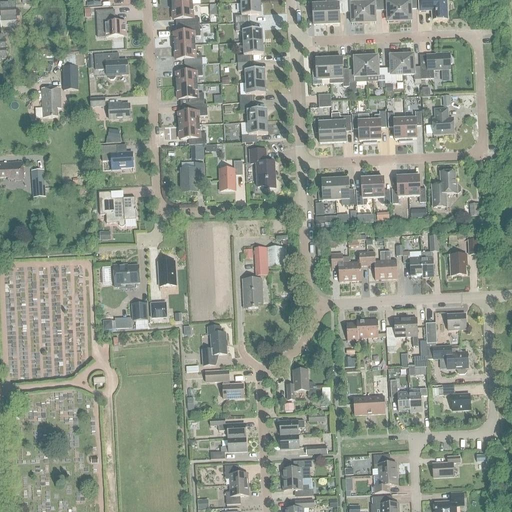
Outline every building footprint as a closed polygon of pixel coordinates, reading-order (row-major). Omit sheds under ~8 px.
[(325,5),(326,26),(339,25),(339,15),(345,15),(345,13),(344,0),(326,0),(325,0),(325,5)] [(354,0),(344,0),(345,13),(351,13),(352,26),(363,25),(362,5),(362,0),(354,0)] [(374,12),(381,11),(380,0),(373,0),(373,4),(362,5),(363,25),(375,24),(374,12)] [(380,0),(381,11),(387,11),(387,24),(399,23),(398,3),(387,4),(387,0),(380,0)] [(405,0),(405,3),(398,3),(399,23),(411,23),(410,10),(417,10),(416,0),(405,0)] [(447,20),(446,0),(418,0),(419,13),(431,12),(432,21),(447,20)] [(260,3),(241,4),(242,16),(234,17),(235,25),(247,24),(247,17),(261,16),(260,3)] [(313,27),(326,26),(325,5),(313,6),(313,4),(308,4),(309,18),(313,17),(313,27)] [(184,20),(184,27),(199,26),(199,19),(193,19),(192,6),(172,7),(173,21),(184,20)] [(0,9),(0,17),(16,16),(16,9),(0,9)] [(125,23),(114,24),(113,12),(98,12),(99,39),(125,37),(125,23)] [(16,28),(16,17),(0,17),(0,19),(1,29),(16,28)] [(247,24),(235,25),(235,33),(242,32),(243,44),(262,43),(261,31),(248,31),(247,24)] [(174,47),(194,46),(194,38),(200,37),(199,26),(184,27),(185,33),(173,34),(174,47)] [(262,43),(243,44),(244,56),(237,57),(237,65),(250,64),(249,56),(263,56),(262,43)] [(187,67),(205,66),(205,59),(201,60),(201,55),(195,55),(194,46),(174,47),(175,61),(186,60),(187,67)] [(62,68),(77,67),(82,67),(81,54),(62,54),(62,68)] [(128,76),(127,62),(119,62),(118,54),(94,56),(95,71),(106,70),(106,77),(108,77),(108,78),(108,79),(110,81),(113,81),(115,79),(115,77),(128,76)] [(421,81),(420,68),(414,68),(413,55),(401,56),(402,76),(413,76),(414,81),(421,81)] [(427,66),(420,67),(420,68),(421,81),(433,80),(433,72),(450,71),(450,65),(451,65),(452,64),(451,58),(451,57),(449,57),(449,55),(440,55),(440,56),(426,56),(427,66)] [(384,70),(385,82),(385,85),(390,84),(396,84),(396,77),(402,76),(401,56),(390,57),(390,69),(384,70)] [(377,57),(365,58),(366,78),(367,83),(385,82),(384,70),(378,70),(377,57)] [(348,71),(349,84),(355,84),(355,79),(366,78),(365,58),(354,58),(354,71),(348,71)] [(329,81),(329,60),(315,61),(316,70),(312,70),(312,86),(321,86),(321,81),(329,81)] [(342,60),(329,60),(329,81),(342,80),(343,88),(349,88),(349,84),(348,71),(348,70),(342,70),(342,60)] [(250,64),(237,65),(238,73),(245,72),(245,84),(264,83),(264,71),(250,71),(250,64)] [(202,77),(201,66),(205,66),(187,67),(187,73),(176,74),(176,87),(197,86),(196,78),(202,77)] [(77,67),(62,68),(63,92),(78,92),(77,67)] [(264,83),(245,84),(245,85),(241,85),(242,96),(239,96),(239,105),(252,104),(252,96),(265,96),(264,83)] [(197,86),(176,87),(177,101),(189,100),(189,107),(204,106),(203,94),(197,95),(197,86)] [(61,110),(60,89),(41,90),(43,119),(58,119),(57,110),(61,110)] [(89,101),(90,108),(103,108),(102,100),(89,101)] [(116,106),(116,104),(108,105),(109,121),(130,120),(129,106),(116,106)] [(248,124),(267,123),(266,110),(252,111),(252,104),(239,105),(240,113),(247,112),(248,124)] [(178,114),(179,127),(199,126),(198,118),(207,117),(206,106),(204,106),(189,107),(189,113),(178,114)] [(454,135),(453,119),(448,120),(447,110),(435,111),(435,121),(432,121),(433,136),(454,135)] [(374,122),(369,122),(370,145),(377,145),(377,142),(381,142),(380,130),(386,130),(385,113),(379,113),(379,116),(374,116),(374,122)] [(404,120),(405,143),(412,143),(412,140),(416,140),(416,128),(422,128),(421,113),(415,113),(415,120),(404,120)] [(405,143),(404,120),(394,121),(394,114),(387,115),(388,130),(394,129),(395,141),(398,141),(398,144),(405,143)] [(368,115),(358,116),(352,116),(352,131),(358,131),(359,143),(363,143),(363,145),(370,145),(369,122),(368,122),(368,115)] [(331,124),(332,144),(346,144),(345,133),(351,133),(350,117),(339,118),(340,123),(331,124)] [(319,145),(332,144),(331,124),(323,124),(323,120),(314,121),(315,134),(319,134),(319,145)] [(267,123),(248,124),(248,136),(241,136),(242,144),(254,144),(254,136),(267,136),(267,123)] [(199,126),(179,127),(179,141),(191,140),(191,147),(206,146),(205,134),(199,135),(199,126)] [(109,131),(108,139),(118,141),(119,133),(109,131)] [(116,147),(101,148),(102,163),(111,162),(112,171),(121,171),(121,170),(133,169),(132,154),(123,154),(116,155),(116,147)] [(203,147),(191,147),(192,161),(204,160),(203,147)] [(266,164),(265,151),(249,152),(250,165),(256,165),(257,189),(264,188),(264,191),(275,190),(274,163),(266,164)] [(24,181),(23,163),(0,164),(0,179),(7,179),(7,181),(14,180),(14,182),(24,181)] [(242,177),(242,163),(234,163),(234,171),(219,171),(220,192),(235,192),(234,177),(242,177)] [(203,178),(203,166),(195,166),(195,171),(181,171),(182,191),(197,191),(196,179),(203,178)] [(31,172),(32,199),(45,198),(43,171),(31,172)] [(455,182),(454,173),(440,173),(440,183),(439,183),(439,186),(432,186),(433,209),(446,208),(445,195),(457,195),(457,194),(458,194),(460,192),(460,188),(457,187),(456,187),(456,182),(455,182)] [(408,198),(407,175),(400,175),(400,178),(397,178),(397,190),(391,191),(392,205),(398,205),(398,199),(408,198)] [(407,175),(408,198),(419,198),(419,204),(426,204),(425,189),(419,189),(418,177),(415,177),(415,175),(407,175)] [(379,176),(372,177),(373,200),(377,200),(377,201),(377,202),(378,203),(379,204),(380,205),(381,205),(381,206),(382,206),(383,206),(390,205),(389,191),(383,191),(383,179),(379,179),(379,176)] [(366,207),(366,200),(373,200),(372,177),(365,177),(365,180),(361,180),(362,192),(356,192),(356,207),(366,207)] [(348,180),(335,181),(335,201),(344,201),(344,206),(355,206),(354,191),(348,191),(348,180)] [(318,202),(335,201),(335,181),(322,182),(322,192),(318,192),(318,202)] [(135,209),(135,199),(111,200),(111,193),(98,194),(99,216),(105,216),(106,225),(118,224),(119,226),(121,228),(123,228),(125,226),(124,222),(125,222),(125,221),(136,221),(135,211),(136,211),(136,209),(135,209)] [(323,205),(315,205),(316,217),(324,217),(323,205)] [(426,211),(411,211),(411,219),(426,219),(426,211)] [(357,223),(357,225),(370,225),(373,225),(373,223),(373,216),(357,217),(357,223)] [(100,233),(100,242),(110,241),(109,233),(100,233)] [(421,254),(421,259),(422,277),(422,279),(434,278),(432,254),(438,253),(437,237),(429,237),(430,253),(421,254)] [(477,256),(477,241),(468,241),(469,256),(477,256)] [(282,248),(266,249),(254,249),(256,277),(268,277),(268,270),(279,269),(279,273),(284,273),(282,248)] [(243,261),(252,260),(252,250),(242,250),(243,261)] [(386,281),(385,253),(379,253),(380,263),(374,263),(375,281),(386,281)] [(390,253),(385,253),(386,281),(397,280),(396,262),(390,262),(390,253)] [(359,264),(349,264),(350,283),(361,282),(361,268),(367,267),(367,260),(367,254),(359,254),(359,264)] [(339,283),(350,283),(349,264),(349,258),(342,259),(342,255),(331,256),(331,270),(338,269),(339,283)] [(467,263),(466,256),(449,257),(450,277),(466,277),(465,263),(467,263)] [(422,277),(421,259),(410,260),(410,257),(409,257),(403,257),(403,265),(410,264),(410,278),(422,277)] [(174,263),(158,264),(159,288),(176,287),(174,263)] [(122,268),(122,266),(113,267),(115,288),(120,288),(120,286),(139,284),(138,267),(122,268)] [(262,304),(261,280),(243,281),(244,305),(248,305),(248,309),(257,309),(257,305),(262,304)] [(150,305),(151,320),(167,319),(166,304),(150,305)] [(148,321),(147,305),(130,306),(131,322),(148,321)] [(466,331),(465,315),(447,316),(448,332),(466,331)] [(417,319),(405,320),(406,338),(412,338),(413,348),(418,348),(417,319)] [(400,339),(406,338),(405,320),(394,320),(394,329),(386,329),(387,348),(395,347),(395,343),(400,343),(400,339)] [(377,321),(367,322),(368,339),(378,339),(377,321)] [(115,322),(112,322),(112,331),(105,331),(105,334),(115,333),(115,331),(115,322)] [(358,340),(368,339),(367,322),(356,322),(356,324),(357,340),(358,340)] [(358,342),(358,340),(357,340),(356,324),(346,325),(347,342),(358,342)] [(435,324),(425,325),(427,348),(435,348),(435,344),(436,344),(435,324)] [(225,334),(221,335),(221,328),(207,329),(208,336),(211,336),(212,351),(200,352),(201,367),(215,367),(214,357),(226,356),(225,334)] [(451,348),(432,349),(427,349),(427,361),(446,360),(447,371),(457,370),(457,374),(459,376),(464,376),(466,374),(466,370),(468,370),(467,354),(463,354),(458,350),(451,350),(451,348)] [(414,369),(428,368),(427,357),(414,358),(414,369)] [(243,386),(229,386),(228,372),(205,373),(206,384),(222,383),(223,401),(243,400),(243,386)] [(294,393),(308,392),(308,398),(316,398),(315,388),(315,387),(314,385),(313,384),(312,384),(310,384),(308,384),(308,372),(293,372),(293,386),(287,387),(287,402),(294,401),(294,393)] [(409,396),(409,394),(397,394),(397,382),(390,382),(391,400),(397,399),(398,412),(409,412),(410,412),(409,396)] [(442,389),(438,389),(439,397),(451,397),(452,412),(470,412),(469,396),(454,396),(454,386),(442,387),(442,389)] [(330,389),(321,389),(322,403),(330,402),(330,389)] [(410,412),(409,412),(410,414),(422,413),(421,398),(427,397),(427,390),(420,390),(420,395),(409,396),(410,412)] [(374,398),(363,399),(364,416),(375,416),(374,398)] [(384,398),(374,398),(375,416),(385,415),(384,398)] [(354,417),(364,416),(363,399),(353,399),(354,417)] [(217,433),(227,433),(228,439),(245,438),(245,425),(225,426),(225,420),(209,421),(209,427),(217,427),(217,433)] [(304,422),(279,423),(280,436),(298,435),(298,430),(305,429),(304,422)] [(299,450),(298,437),(280,438),(281,451),(299,450)] [(224,454),(228,454),(246,453),(245,440),(228,441),(228,448),(219,449),(220,454),(210,455),(210,461),(225,460),(224,454)] [(305,449),(306,456),(327,455),(326,448),(305,449)] [(378,470),(378,476),(397,475),(396,464),(390,464),(390,456),(373,457),(374,465),(373,465),(374,470),(378,470)] [(460,464),(459,458),(447,459),(448,464),(432,465),(433,480),(453,478),(453,464),(460,464)] [(310,480),(310,469),(312,469),(311,462),(295,463),(296,470),(282,470),(282,481),(302,480),(310,480)] [(229,480),(230,487),(248,486),(247,474),(239,475),(238,467),(224,468),(225,480),(229,480)] [(397,475),(378,476),(379,487),(374,487),(374,495),(389,494),(389,487),(397,487),(397,475)] [(302,480),(282,481),(283,492),(297,492),(297,498),(313,498),(313,491),(309,491),(308,486),(302,487),(302,480)] [(248,486),(230,487),(230,493),(225,493),(226,506),(240,505),(240,498),(249,497),(248,486)] [(463,507),(463,494),(451,495),(451,503),(434,504),(434,511),(455,511),(456,508),(463,507)] [(380,511),(398,511),(398,504),(392,504),(392,497),(372,498),(372,506),(375,506),(375,511),(380,511)] [(206,500),(197,501),(197,510),(206,510),(206,500)] [(336,500),(329,501),(330,509),(337,509),(336,500)] [(284,511),(303,511),(303,510),(314,509),(314,502),(297,503),(298,510),(284,510),(284,511)]
